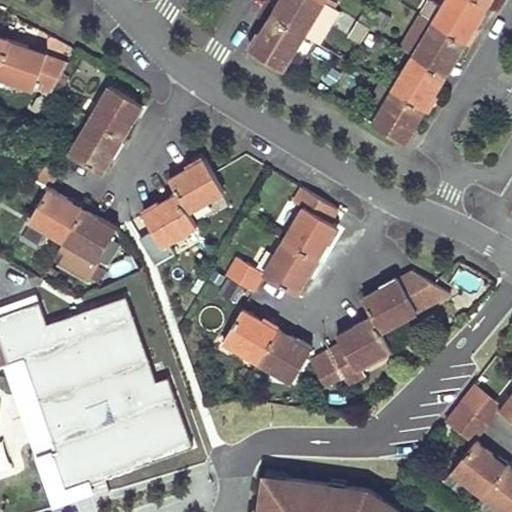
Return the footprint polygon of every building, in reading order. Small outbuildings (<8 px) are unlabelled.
[(280,0),(271,15),(304,35),(325,2),(322,0),(280,0)] [(446,0),(442,8),(433,22),(465,42),(474,26),(476,27),(487,8),(474,0),(446,0)] [(442,8),(432,1),(423,16),(433,22),(442,8)] [(369,29),(375,32),(380,35),(392,18),(380,11),(369,29)] [(304,35),(271,15),(251,50),(284,69),(304,35)] [(413,56),(438,71),(447,56),(456,61),(467,43),(465,42),(433,22),(423,16),(410,37),(421,43),(413,56)] [(0,69),(11,39),(0,35),(0,69)] [(413,56),(421,43),(410,37),(403,49),(413,56)] [(11,39),(0,69),(0,76),(36,89),(37,86),(53,92),(69,64),(31,50),(32,47),(11,39)] [(438,71),(413,56),(393,89),(418,105),(426,91),(435,95),(447,76),(438,71)] [(447,76),(456,61),(447,56),(438,71),(447,76)] [(335,92),(340,72),(324,67),(319,87),(335,92)] [(111,85),(91,119),(117,135),(124,139),(136,118),(128,114),(133,107),(137,100),(111,85)] [(382,85),(372,102),(381,108),(391,91),(382,85)] [(426,110),(418,105),(393,89),(391,91),(381,108),(373,122),(398,138),(407,123),(415,128),(426,110)] [(426,110),(435,95),(426,91),(418,105),(426,110)] [(133,107),(128,114),(136,118),(137,116),(144,105),(137,100),(133,107)] [(117,135),(91,119),(71,154),(103,173),(114,155),(115,152),(109,148),(117,135)] [(406,142),(415,128),(407,123),(398,138),(406,142)] [(109,148),(115,152),(124,139),(117,135),(109,148)] [(61,171),(35,156),(24,173),(51,189),(52,187),(53,184),(61,171)] [(179,192),(189,212),(225,191),(214,173),(205,158),(187,168),(170,178),(179,192)] [(338,208),(303,188),(296,200),(305,206),(284,241),(310,256),(317,260),(330,238),(323,234),(331,221),(338,208)] [(64,241),(79,216),(67,208),(71,201),(71,200),(51,189),(31,222),(64,241)] [(161,211),(147,219),(163,246),(180,236),(197,226),(189,212),(179,192),(159,203),(157,205),(161,211)] [(71,201),(67,208),(79,216),(84,208),(71,201)] [(144,212),(147,219),(161,211),(157,205),(144,212)] [(99,216),(94,214),(84,208),(79,216),(64,241),(99,262),(114,235),(100,227),(104,220),(99,216)] [(118,228),(104,220),(100,227),(114,235),(118,228)] [(331,221),(323,234),(330,238),(338,224),(331,221)] [(310,256),(284,241),(264,273),(297,293),(304,282),(310,272),(303,267),(310,256)] [(310,256),(303,267),(310,272),(317,260),(310,256)] [(253,291),(264,273),(239,257),(227,275),(253,291)] [(433,282),(412,270),(398,279),(402,286),(390,293),(385,285),(379,289),(364,297),(373,315),(383,332),(451,293),(433,282)] [(390,293),(402,286),(398,279),(385,285),(390,293)] [(0,365),(31,355),(46,396),(44,397),(59,439),(61,438),(65,449),(53,453),(64,486),(90,477),(89,474),(172,447),(174,453),(193,447),(169,377),(150,383),(120,298),(48,323),(40,302),(0,314),(0,365)] [(260,362),(275,336),(279,330),(278,330),(265,322),(265,321),(257,316),(244,308),(224,341),(245,353),(260,362)] [(341,342),(330,348),(344,375),(350,385),(362,377),(357,368),(392,348),(383,332),(373,315),(351,327),(355,334),(341,342)] [(351,327),(337,335),(341,342),(355,334),(351,327)] [(297,340),(288,334),(279,329),(278,330),(279,330),(275,336),(260,362),(293,381),(307,356),(293,347),(297,340)] [(300,341),(297,340),(293,347),(307,356),(312,348),(300,341)] [(317,355),(315,359),(314,362),(326,385),(344,375),(330,348),(317,355)] [(474,385),(460,403),(488,425),(500,409),(511,418),(511,393),(502,406),(474,385)] [(488,425),(460,403),(448,420),(450,421),(476,440),(479,437),(488,425)] [(476,440),(464,455),(453,470),(468,482),(483,494),(500,472),(489,462),(495,455),(476,440)] [(506,464),(495,455),(489,462),(500,472),(506,464)] [(511,511),(511,468),(506,464),(500,472),(483,494),(504,510),(507,511),(511,511)] [(468,482),(453,470),(445,480),(460,492),(468,482)] [(285,477),(267,474),(266,481),(284,484),(285,477)] [(25,482),(30,498),(56,490),(52,475),(25,482)] [(90,477),(64,486),(68,499),(94,490),(90,477)] [(284,484),(266,481),(261,511),(407,511),(369,488),(347,485),(346,492),(331,490),(332,483),(285,477),(284,484)] [(347,485),(332,483),(331,490),(346,492),(347,485)] [(475,504),(485,511),(502,511),(504,510),(483,494),(475,504)]
